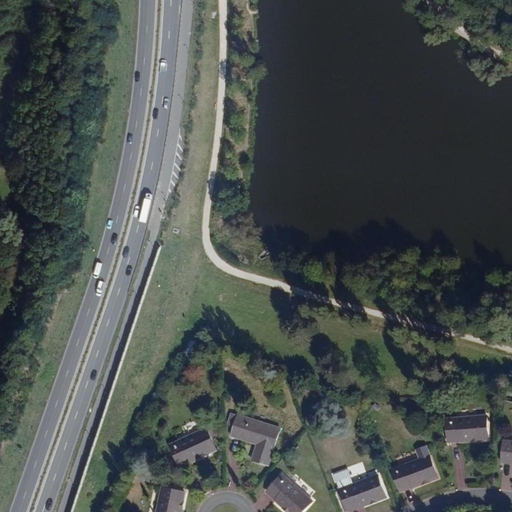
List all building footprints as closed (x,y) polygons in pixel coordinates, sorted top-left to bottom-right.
[(280,429),(238,415),(232,413),(228,426),(234,428),(232,437),(257,445),(252,460),(268,465),(280,429)] [(447,419),(449,442),(489,439),(487,416),(447,419)] [(170,445),(179,466),(216,449),(206,429),(170,445)] [(511,441),(505,441),(503,464),(511,464),(511,441)] [(391,470),(399,491),(437,477),(429,456),(391,470)] [(337,494),(343,509),(346,508),(348,511),(385,497),(377,476),(354,485),(348,470),(335,475),(340,490),(341,492),(337,494)] [(267,492),(288,511),(302,511),(311,502),(282,475),(267,492)] [(162,488),(156,511),(179,511),(184,493),(162,488)]
